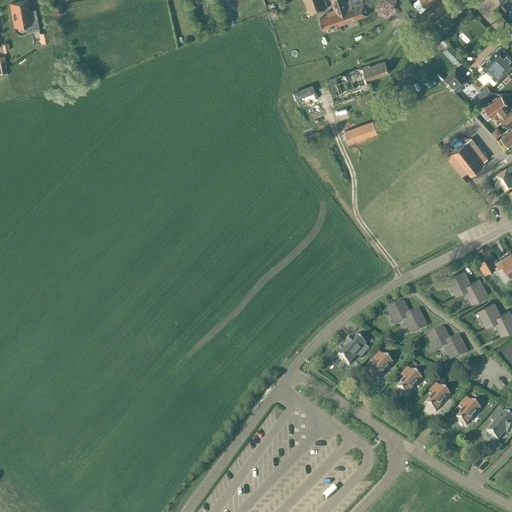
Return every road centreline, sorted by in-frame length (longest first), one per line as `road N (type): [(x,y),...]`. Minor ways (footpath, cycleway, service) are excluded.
road 1 (residential): [(511,224),(370,298),(292,367)]
road 2 (residential): [(511,509),(410,451),(292,367)]
road 3 (unclassified): [(186,511),(292,367)]
